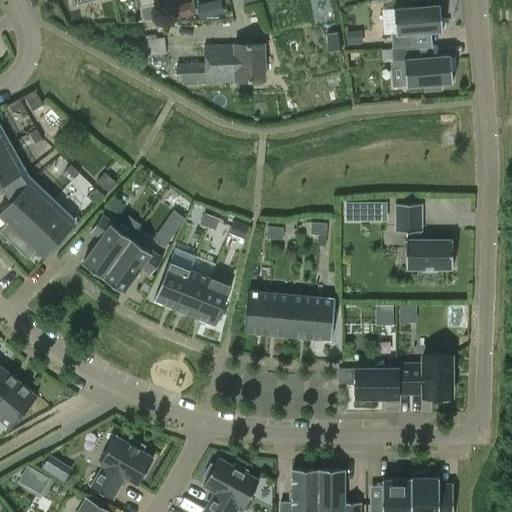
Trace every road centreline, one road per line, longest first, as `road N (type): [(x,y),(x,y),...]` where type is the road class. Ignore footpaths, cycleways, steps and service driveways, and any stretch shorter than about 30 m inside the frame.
road 1 (residential): [(203,420),(296,432),(477,425),(486,153),(479,0)]
road 2 (residential): [(6,313),(83,376),(203,420)]
